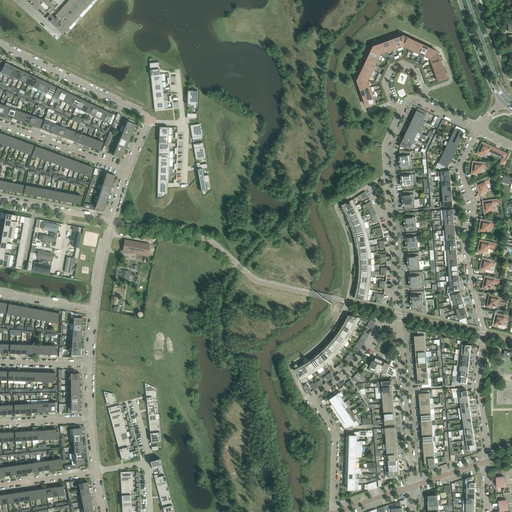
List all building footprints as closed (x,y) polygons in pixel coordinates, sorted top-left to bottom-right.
[(25,0),(37,11),(63,34),(65,36),(97,0),(25,0)] [(404,46),(408,37),(408,38),(404,37),(405,35),(404,35),(401,36),(399,36),(400,38),(403,46),(404,46)] [(394,38),(394,40),(397,48),(398,50),(403,49),(403,47),(403,46),(400,38),(398,39),(397,37),(394,38)] [(409,37),(408,37),(404,46),(409,49),(414,39),(413,39),(413,41),(408,38),(409,37)] [(414,39),(409,49),(408,52),(413,54),(414,51),(418,43),(413,41),(414,39)] [(387,52),(392,50),(388,40),(389,42),(387,42),(387,41),(384,42),(383,42),(387,52)] [(389,40),(388,40),(392,50),(397,48),(394,40),(389,42),(389,40)] [(378,44),(381,54),(383,56),(387,54),(386,52),(387,52),(383,42),(384,44),(378,46),(378,44)] [(414,51),(419,53),(424,44),(423,46),(418,43),(414,51)] [(371,50),(380,55),(381,54),(378,44),(376,45),(373,46),(373,47),(374,48),(372,51),(371,50)] [(424,44),(419,53),(425,56),(429,47),(428,47),(426,45),(425,47),(423,46),(424,44)] [(425,56),(423,58),(428,61),(430,59),(430,58),(433,51),(433,50),(432,50),(432,48),(429,47),(425,56)] [(435,50),(434,49),(433,51),(430,58),(430,59),(431,59),(440,56),(439,56),(438,53),(439,52),(439,51),(435,50)] [(378,60),(380,55),(371,50),(372,51),(370,56),(368,55),(378,60)] [(366,61),(367,61),(375,65),(378,60),(368,55),(368,56),(370,56),(369,58),(368,57),(366,61)] [(440,56),(431,59),(433,65),(441,62),(439,57),(440,56)] [(373,70),(375,65),(367,61),(366,61),(364,64),(366,65),(365,66),(364,66),(373,70)] [(0,73),(4,76),(10,65),(5,62),(0,72),(0,73)] [(158,62),(149,63),(150,75),(159,74),(158,62)] [(433,65),(435,70),(444,67),(444,66),(443,67),(441,62),(433,65)] [(4,76),(9,78),(14,67),(10,65),(4,76)] [(365,67),(363,72),(370,75),(373,76),(375,71),(373,70),(364,66),(363,66),(365,67)] [(15,78),(19,69),(14,67),(9,78),(14,80),(15,78)] [(435,70),(436,75),(445,73),(443,67),(444,67),(435,70)] [(19,80),(24,71),(19,69),(15,78),(19,80)] [(24,71),(19,80),(24,83),(28,73),(24,71)] [(359,76),(368,80),(370,75),(363,72),(360,77),(359,76)] [(33,76),(28,73),(24,83),(28,85),(33,76)] [(446,78),(445,73),(436,75),(438,81),(448,78),(448,77),(446,78)] [(151,83),(162,81),(161,74),(159,74),(150,75),(151,83)] [(32,89),(33,87),(37,78),(33,76),(28,85),(27,87),(32,89)] [(358,85),(368,82),(368,80),(359,76),(358,77),(357,81),(357,82),(359,81),(360,85),(358,85)] [(42,80),(37,78),(33,87),(38,89),(42,80)] [(41,93),(42,91),(47,82),(42,80),(38,89),(37,91),(41,93)] [(162,81),(151,83),(152,92),(163,90),(162,81)] [(51,85),(47,82),(42,91),(47,94),(51,85)] [(362,90),(370,87),(368,82),(358,85),(360,85),(362,90)] [(56,87),(51,85),(47,94),(52,96),(56,87)] [(57,101),(58,99),(62,90),(57,87),(52,98),(57,101)] [(362,96),(372,93),(370,87),(362,90),(360,91),(362,94),(363,94),(363,95),(362,96)] [(67,92),(62,90),(58,99),(62,101),(67,92)] [(153,101),(164,99),(163,90),(152,92),(153,101)] [(197,91),(187,90),(187,105),(197,105),(197,91)] [(71,94),(67,92),(62,101),(67,103),(71,94)] [(372,93),(362,96),(364,96),(365,101),(374,98),(376,97),(374,92),(372,93)] [(67,103),(72,105),(76,96),(71,94),(67,103)] [(80,99),(76,96),(72,105),(76,108),(80,99)] [(375,103),(374,98),(365,101),(367,106),(366,107),(376,103),(375,103)] [(79,113),(81,110),(85,101),(80,99),(76,108),(75,111),(79,113)] [(165,109),(164,99),(153,101),(154,110),(165,109)] [(90,103),(85,101),(81,110),(85,112),(90,103)] [(85,112),(90,114),(94,105),(90,103),(85,112)] [(99,107),(94,105),(90,114),(95,117),(99,107)] [(10,108),(5,106),(2,114),(7,116),(10,108)] [(95,117),(99,119),(103,110),(99,107),(95,117)] [(13,118),(16,110),(10,108),(7,116),(13,118)] [(426,115),(425,115),(427,112),(418,108),(414,116),(423,121),(426,115)] [(21,112),(16,110),(13,118),(18,120),(21,112)] [(99,119),(104,121),(108,112),(103,110),(99,119)] [(23,122),(24,121),(27,114),(24,113),(21,112),(18,120),(23,122)] [(108,112),(104,121),(111,125),(113,119),(115,115),(113,114),(108,112)] [(32,116),(27,114),(24,121),(23,122),(24,122),(29,124),(32,116)] [(37,118),(32,116),(29,124),(34,126),(37,118)] [(414,116),(411,122),(420,126),(423,121),(414,116)] [(39,128),(43,120),(37,118),(34,126),(39,128)] [(128,118),(125,127),(133,130),(136,124),(131,123),(132,120),(128,118)] [(46,131),(50,122),(44,120),(41,129),(46,131)] [(55,124),(50,122),(46,131),(52,133),(55,124)] [(423,128),(420,126),(411,122),(408,128),(421,134),(423,128)] [(55,124),(52,133),(57,135),(60,126),(55,124)] [(201,133),(200,124),(190,125),(192,137),(201,136),(201,135),(201,133)] [(66,128),(60,126),(57,135),(62,137),(66,128)] [(461,139),(466,130),(456,126),(452,134),(461,139)] [(131,136),(133,130),(125,127),(122,132),(131,136)] [(159,135),(168,135),(168,127),(159,127),(159,135)] [(66,128),(62,137),(68,139),(71,130),(66,128)] [(408,128),(406,133),(415,138),(418,139),(421,134),(408,128)] [(76,132),(71,130),(68,139),(73,141),(76,132)] [(76,132),(73,141),(78,143),(82,134),(76,132)] [(122,132),(120,138),(129,142),(131,136),(122,132)] [(406,133),(403,139),(412,143),(415,145),(417,141),(414,140),(415,138),(406,133)] [(87,136),(82,134),(78,143),(84,145),(87,136)] [(452,134),(449,140),(459,145),(461,139),(452,134)] [(10,136),(5,135),(2,144),(6,146),(10,136)] [(159,135),(159,143),(168,143),(168,135),(159,135)] [(15,138),(10,136),(6,146),(11,148),(15,138)] [(87,136),(84,145),(89,147),(92,138),(87,136)] [(20,140),(15,138),(11,148),(16,149),(20,140)] [(98,140),(92,138),(89,147),(95,149),(98,140)] [(126,147),(129,142),(120,138),(118,143),(126,147)] [(410,149),(412,143),(403,139),(400,145),(410,149)] [(24,142),(20,140),(16,149),(21,151),(24,142)] [(95,149),(100,151),(103,142),(98,140),(95,149)] [(444,144),(447,146),(456,150),(459,145),(449,140),(448,142),(445,141),(444,144)] [(479,148),(476,154),(482,156),(483,154),(487,155),(489,152),(499,157),(499,158),(501,159),(500,163),(505,165),(511,152),(509,151),(507,153),(482,141),(482,142),(479,148)] [(29,144),(24,142),(21,151),(24,152),(26,153),(29,144)] [(118,143),(115,149),(124,153),(126,147),(118,143)] [(170,143),(168,143),(159,143),(158,150),(169,151),(170,143)] [(34,145),(29,144),(26,153),(30,155),(34,145)] [(32,155),(37,157),(40,148),(35,146),(32,155)] [(204,146),(194,148),(196,160),(206,158),(204,146)] [(441,150),(453,156),(456,150),(447,146),(444,151),(441,150)] [(45,149),(40,148),(37,157),(41,159),(45,149)] [(50,151),(45,149),(41,159),(46,161),(50,151)] [(121,159),(124,153),(115,149),(113,155),(112,155),(117,157),(121,159)] [(158,150),(158,158),(169,158),(169,151),(158,150)] [(399,161),(411,160),(410,151),(399,150),(400,156),(399,156),(399,158),(399,161)] [(451,162),(453,156),(441,150),(440,153),(443,155),(441,157),(451,162)] [(55,153),(50,151),(46,161),(51,162),(55,153)] [(59,155),(55,153),(51,162),(56,164),(59,155)] [(64,157),(59,155),(56,164),(61,166),(64,157)] [(69,158),(64,157),(61,166),(66,168),(69,158)] [(441,157),(439,163),(438,162),(435,167),(441,170),(446,169),(447,167),(448,167),(451,162),(441,157)] [(74,160),(69,158),(66,168),(70,170),(74,160)] [(158,158),(158,166),(169,166),(169,158),(158,158)] [(79,162),(74,160),(70,170),(75,171),(79,162)] [(411,160),(399,161),(400,167),(401,167),(401,170),(412,169),(411,160)] [(478,172),(482,172),(482,168),(486,169),(487,162),(472,161),(471,174),(477,175),(478,172)] [(83,164),(79,162),(75,171),(80,173),(83,164)] [(206,191),(205,183),(210,182),(208,175),(204,176),(202,169),(207,168),(206,163),(200,165),(197,165),(200,182),(201,192),(206,191)] [(88,166),(83,164),(80,173),(85,175),(88,166)] [(93,167),(88,166),(85,175),(90,177),(93,167)] [(169,166),(158,166),(158,174),(169,174),(169,166)] [(400,181),(416,179),(415,174),(412,174),(412,171),(401,172),(401,175),(400,175),(400,177),(401,181),(400,181)] [(106,172),(104,179),(113,182),(115,175),(110,174),(106,172)] [(158,174),(158,182),(167,182),(168,182),(169,174),(158,174)] [(503,178),(502,182),(511,184),(511,177),(503,176),(503,178)] [(474,183),(480,196),(486,193),(485,190),(488,188),(487,185),(490,183),(487,177),(474,183)] [(111,187),(113,182),(104,179),(102,185),(111,187)] [(416,179),(400,181),(401,181),(401,184),(401,186),(402,186),(403,189),(413,189),(413,185),(413,180),(416,180),(416,179)] [(166,194),(167,182),(158,182),(157,194),(166,194)] [(26,185),(25,185),(24,194),(31,195),(32,186),(26,185)] [(109,193),(111,187),(102,185),(101,190),(109,193)] [(108,199),(109,193),(101,190),(99,196),(108,199)] [(402,195),(402,197),(402,200),(415,199),(414,199),(413,190),(403,191),(403,195),(402,195)] [(106,204),(108,199),(99,196),(97,202),(106,204)] [(493,206),(499,205),(498,198),(482,201),(484,214),(490,213),(490,210),(494,210),(493,206)] [(342,207),(344,212),(356,206),(355,204),(352,199),(347,203),(347,204),(342,207)] [(415,199),(402,200),(403,204),(403,206),(404,206),(404,209),(415,208),(414,199),(415,199)] [(104,210),(106,204),(97,202),(95,207),(94,210),(99,211),(99,209),(104,210)] [(375,211),(373,205),(367,207),(369,211),(370,213),(375,211)] [(344,212),(347,217),(359,211),(356,206),(344,212)] [(347,217),(349,222),(362,217),(359,211),(347,217)] [(6,213),(5,219),(17,222),(18,216),(6,213)] [(404,223),(416,222),(415,213),(404,214),(405,217),(404,217),(404,223)] [(362,217),(349,222),(351,227),(364,223),(367,222),(365,216),(362,217)] [(496,225),(496,222),(480,219),(478,232),(484,233),(485,230),(489,231),(490,227),(493,228),(494,225),(496,225)] [(416,222),(404,223),(405,226),(405,228),(406,228),(406,232),(417,231),(416,222)] [(44,223),(43,228),(44,228),(44,230),(49,231),(50,229),(57,230),(58,226),(44,223)] [(351,227),(353,233),(366,229),(364,223),(351,227)] [(4,225),(3,231),(15,233),(17,233),(18,228),(16,227),(4,225)] [(353,233),(354,238),(367,234),(366,229),(353,233)] [(405,242),(418,241),(417,233),(406,233),(406,237),(405,237),(406,242),(405,242)] [(354,238),(356,243),(369,240),(367,234),(354,238)] [(55,242),(56,239),(43,236),(42,244),(49,245),(50,241),(55,242)] [(125,239),(122,251),(123,251),(147,255),(147,256),(150,244),(149,244),(149,245),(125,240),(125,239)] [(494,249),(496,243),(480,239),(477,253),(483,254),(484,251),(488,252),(488,248),(494,249)] [(356,243),(357,249),(370,246),(369,240),(356,243)] [(418,241),(405,242),(405,243),(406,243),(406,246),(406,248),(407,248),(408,251),(418,250),(418,242),(418,241)] [(53,254),(40,252),(38,259),(51,262),(53,254)] [(407,262),(420,261),(419,261),(419,252),(408,253),(408,256),(407,256),(407,258),(407,262)] [(482,257),(479,271),(485,272),(486,269),(490,270),(491,266),(494,267),(496,260),(482,257)] [(0,258),(0,265),(8,267),(8,266),(9,261),(0,258)] [(74,259),(67,258),(65,272),(71,274),(74,259)] [(420,261),(407,262),(408,267),(409,267),(409,271),(420,270),(419,261),(420,261)] [(50,267),(48,266),(34,264),(32,272),(49,275),(50,267)] [(409,282),(424,281),(424,280),(423,271),(409,273),(410,276),(409,276),(409,278),(409,281),(409,282)] [(493,288),(493,284),(498,285),(500,279),(485,275),(482,289),(488,290),(489,287),(493,288)] [(424,281),(409,282),(409,285),(410,287),(411,290),(425,289),(424,281)] [(448,292),(448,294),(457,292),(456,291),(460,291),(459,285),(450,286),(448,286),(448,292)] [(356,287),(355,292),(368,295),(369,289),(356,287)] [(410,296),(410,297),(411,301),(423,300),(422,300),(422,291),(411,292),(411,295),(410,296)] [(355,292),(354,298),(367,301),(368,295),(355,292)] [(457,293),(457,292),(448,294),(450,301),(462,297),(460,292),(457,293)] [(489,294),(486,307),(492,309),(493,305),(497,306),(498,302),(501,303),(507,305),(509,298),(489,294)] [(452,306),(454,305),(463,302),(462,297),(450,301),(452,306)] [(423,300),(411,301),(410,301),(410,302),(411,301),(411,305),(411,306),(412,306),(412,310),(418,309),(418,312),(427,314),(426,314),(426,305),(423,305),(422,300),(423,300)] [(468,317),(467,312),(458,315),(460,322),(467,324),(465,318),(468,317)] [(74,318),(73,323),(82,324),(83,318),(78,318),(78,314),(73,313),(74,313),(74,318)] [(509,316),(495,313),(493,321),(492,326),(498,327),(499,324),(503,325),(504,321),(508,322),(509,316)] [(346,317),(345,319),(357,325),(361,318),(347,315),(346,317)] [(343,323),(351,328),(354,330),(355,328),(357,325),(345,319),(343,323)] [(370,328),(372,329),(374,326),(376,321),(370,320),(367,326),(370,328)] [(340,328),(351,335),(354,330),(351,328),(343,323),(340,328)] [(337,333),(348,340),(351,335),(340,328),(337,333)] [(414,336),(414,342),(425,341),(424,332),(417,331),(418,336),(414,336)] [(337,333),(333,337),(344,345),(348,340),(337,333)] [(333,337),(330,341),(340,350),(344,345),(333,337)] [(470,343),(457,340),(457,344),(459,344),(459,349),(458,349),(470,351),(471,345),(468,345),(468,343),(470,343)] [(326,345),(336,355),(340,350),(330,341),(326,345)] [(326,345),(322,349),(331,359),(336,355),(326,345)] [(80,355),(81,348),(71,348),(71,354),(71,358),(70,358),(75,358),(75,355),(80,355)] [(322,349),(318,353),(327,363),(331,359),(322,349)] [(318,353),(314,356),(322,367),(327,363),(318,353)] [(309,360),(317,371),(322,367),(314,356),(309,360)] [(370,365),(370,367),(376,370),(380,360),(375,358),(374,361),(372,360),(372,361),(370,365)] [(309,360),(305,363),(312,374),(317,371),(309,360)] [(385,362),(380,360),(376,370),(381,372),(385,362)] [(386,374),(391,376),(396,376),(395,369),(389,366),(390,364),(385,362),(381,372),(386,374)] [(305,363),(300,365),(307,377),(312,374),(305,363)] [(297,375),(300,381),(304,378),(307,377),(300,365),(295,368),(298,374),(297,375)] [(75,373),(75,370),(70,370),(70,380),(80,379),(80,373),(75,373)] [(328,374),(322,378),(326,383),(331,379),(328,374)] [(456,376),(455,382),(452,381),(452,386),(460,385),(460,382),(467,383),(468,378),(459,377),(456,376)] [(430,378),(428,378),(417,379),(418,385),(422,385),(422,388),(431,387),(430,378)] [(155,388),(145,383),(146,398),(154,397),(156,396),(156,391),(155,388)] [(460,389),(451,389),(452,393),(456,392),(457,398),(468,396),(467,390),(460,392),(460,389)] [(419,399),(430,398),(433,398),(432,393),(429,393),(429,390),(422,390),(422,393),(419,394),(419,399)] [(104,392),(103,392),(107,405),(116,403),(114,394),(108,393),(108,394),(105,395),(104,392)] [(342,399),(339,394),(338,393),(336,395),(330,399),(333,404),(331,405),(339,400),(339,401),(342,399)] [(331,407),(333,410),(344,403),(342,399),(339,401),(339,400),(331,405),(332,407),(331,407)] [(55,402),(48,402),(49,412),(55,411),(55,409),(57,409),(57,402),(55,402)] [(155,402),(147,403),(148,415),(156,414),(155,409),(157,408),(157,405),(157,402),(155,402)] [(335,411),(334,412),(336,415),(337,414),(345,409),(348,407),(345,402),(344,403),(334,409),(334,410),(335,411)] [(68,404),(68,413),(75,413),(75,410),(80,410),(80,403),(71,404),(68,404)] [(108,408),(110,415),(121,412),(119,405),(108,408)] [(348,413),(345,409),(337,414),(338,415),(337,416),(339,419),(348,413)] [(341,420),(340,421),(342,424),(343,423),(351,418),(355,415),(352,410),(348,413),(340,418),(340,419),(341,420)] [(110,415),(112,423),(123,420),(121,412),(110,415)] [(156,414),(148,415),(149,424),(157,424),(159,423),(158,419),(156,419),(156,414),(158,414),(156,414)] [(354,422),(351,418),(343,423),(344,424),(343,425),(345,428),(348,427),(349,427),(348,426),(352,424),(353,427),(359,424),(356,421),(354,422)] [(123,420),(112,423),(114,430),(125,427),(123,420)] [(157,424),(149,424),(150,433),(160,432),(159,427),(157,428),(157,424)] [(71,425),(72,425),(73,435),(82,434),(81,427),(76,428),(76,425),(71,425)] [(56,429),(49,430),(50,439),(56,438),(56,440),(59,440),(59,432),(56,432),(56,429)] [(357,436),(360,436),(367,436),(366,431),(360,431),(354,432),(354,435),(350,435),(346,435),(346,439),(348,439),(348,441),(357,441),(357,436)] [(115,435),(117,442),(128,439),(126,432),(115,435)] [(150,433),(151,439),(151,442),(161,441),(160,432),(150,433)] [(128,447),(130,446),(128,439),(117,442),(119,449),(128,447)] [(464,446),(462,446),(463,449),(464,454),(471,451),(470,451),(470,450),(473,450),(476,449),(475,444),(464,446)] [(128,447),(119,449),(120,455),(129,452),(128,447)] [(84,458),(75,459),(76,466),(76,468),(80,468),(80,464),(85,464),(84,458)] [(435,458),(424,459),(424,464),(428,463),(428,465),(429,470),(438,467),(437,464),(435,464),(435,461),(435,458)] [(150,461),(152,469),(157,468),(157,465),(161,464),(160,459),(150,461)] [(496,478),(496,479),(496,482),(495,482),(495,483),(509,481),(508,468),(508,470),(506,470),(506,469),(500,470),(501,473),(502,473),(503,477),(496,478)] [(157,477),(155,478),(157,489),(165,487),(167,486),(165,481),(163,481),(162,476),(164,476),(164,475),(157,477)] [(467,483),(467,488),(475,488),(476,482),(475,482),(473,482),(473,476),(474,476),(465,478),(465,479),(465,483),(467,483)] [(83,483),(82,480),(77,480),(78,480),(80,490),(89,488),(87,482),(83,483)] [(509,481),(495,483),(496,483),(497,486),(497,487),(504,486),(504,490),(503,490),(503,493),(511,493),(509,481)] [(157,489),(160,498),(167,496),(169,495),(168,490),(166,491),(165,487),(157,489)] [(121,492),(122,501),(131,501),(130,492),(121,492)] [(499,501),(499,502),(499,506),(498,506),(511,504),(511,503),(511,493),(503,493),(504,497),(505,497),(505,500),(499,501)] [(162,508),(172,505),(171,500),(168,500),(167,496),(160,498),(162,508)]
